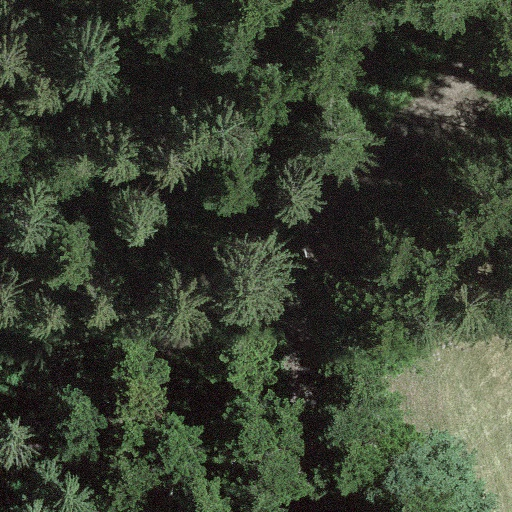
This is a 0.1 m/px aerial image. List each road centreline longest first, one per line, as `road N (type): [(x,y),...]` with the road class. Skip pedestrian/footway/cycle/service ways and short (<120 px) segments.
road 1 (track): [(0,402),(311,164)]
road 2 (track): [(311,164),(511,19)]
